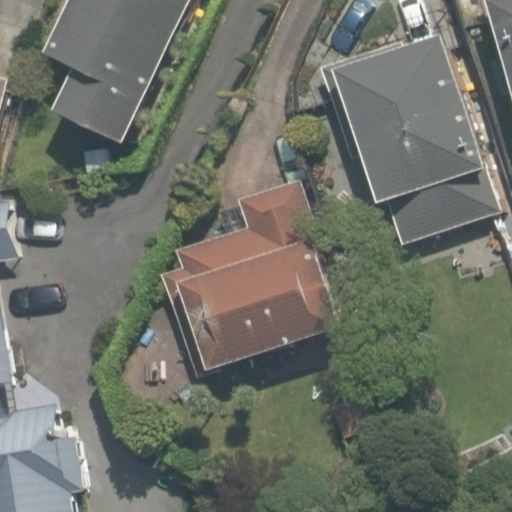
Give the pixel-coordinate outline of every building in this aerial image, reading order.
[(153,153),(227,6),(215,0),(157,0),(155,6),(142,0),(108,0),(76,65),(108,82),(88,120),(153,153)] [(11,82),(26,11),(0,5),(0,179),(23,184),(44,90),(11,82)] [(511,7),(497,12),(511,59),(511,7)] [(511,143),(458,17),(329,73),(409,259),(511,214),(511,143)] [(259,230),(168,262),(215,399),(379,342),(321,175),(248,200),(259,230)] [(33,374),(14,247),(60,240),(52,188),(0,195),(0,511),(99,511),(78,367),(33,374)]
